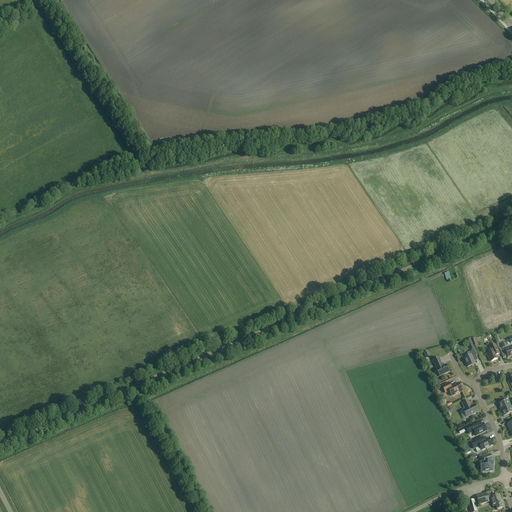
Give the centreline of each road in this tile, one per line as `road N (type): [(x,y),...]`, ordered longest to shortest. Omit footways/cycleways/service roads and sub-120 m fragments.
road 1 (track): [(138,385),(511,221)]
road 2 (track): [(0,445),(138,385)]
